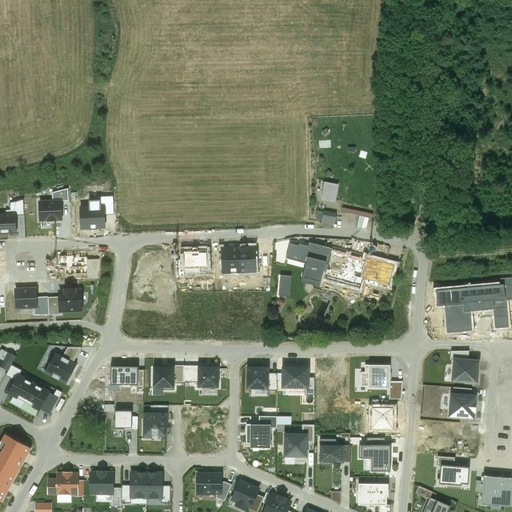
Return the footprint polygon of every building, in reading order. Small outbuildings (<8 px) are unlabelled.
[(53,201),(61,200),(68,200),(68,190),(53,193),(53,201)] [(103,208),(104,215),(114,215),(113,197),(100,197),(100,201),(100,208),(103,208)] [(15,216),(24,215),(24,200),(10,203),(10,210),(6,210),(6,215),(15,214),(15,216)] [(40,221),(62,220),(61,200),(53,201),(39,201),(40,221)] [(96,227),(104,227),(104,215),(103,208),(100,208),(100,201),(89,201),(90,208),(81,208),(82,228),(90,228),(90,229),(96,229),(96,227)] [(368,214),(342,208),(341,211),(367,217),(368,214)] [(336,214),(325,213),(323,222),(334,224),(336,214)] [(0,214),(0,233),(16,233),(15,216),(15,214),(6,215),(0,214)] [(329,249),(309,244),(308,247),(299,245),(299,246),(290,244),(286,258),(307,264),(302,282),(319,286),(329,249)] [(400,261),(404,252),(393,247),(389,256),(400,261)] [(386,271),(355,259),(347,279),(355,282),(354,285),(365,290),(366,287),(377,292),(386,271)] [(291,276),(280,275),(278,296),(289,297),(291,276)] [(480,288),(439,291),(440,306),(450,305),(451,311),(452,311),(454,328),(469,327),(466,304),(481,302),(480,288)] [(36,289),(16,290),(16,308),(34,307),(34,315),(40,314),(40,308),(39,308),(38,298),(36,298),(36,289)] [(60,297),(60,311),(61,311),(81,310),(80,291),(75,291),(75,289),(65,290),(65,291),(59,291),(60,297)] [(60,297),(48,297),(49,315),(61,315),(61,311),(60,311),(60,297)] [(62,357),(73,363),(82,348),(68,347),(62,357)] [(2,349),(0,352),(0,361),(2,363),(0,366),(9,371),(12,365),(16,357),(2,349)] [(454,360),(468,361),(469,351),(451,352),(450,360),(454,360)] [(46,372),(66,384),(76,365),(73,363),(62,357),(56,354),(46,372)] [(452,380),(477,382),(478,362),(468,361),(454,360),(452,380)] [(22,371),(12,365),(9,371),(6,375),(16,381),(19,376),(22,371)] [(368,387),(390,388),(390,382),(390,366),(365,365),(365,373),(361,373),(361,386),(368,386),(368,387)] [(174,368),(174,383),(184,383),(184,382),(184,366),(174,366),(174,368)] [(184,382),(199,382),(199,367),(199,366),(184,366),(184,382)] [(138,367),(111,367),(111,384),(138,384),(138,370),(138,367)] [(154,367),(154,387),(174,387),(174,383),(174,368),(154,367)] [(219,367),(199,367),(199,382),(199,387),(218,387),(219,367)] [(248,368),(247,389),(268,389),(268,373),(268,368),(248,368)] [(308,368),(284,368),(284,388),(305,388),(308,388),(308,378),(308,368)] [(268,373),(268,389),(268,390),(277,391),(277,373),(268,373)] [(49,392),(19,376),(16,381),(9,393),(39,410),(40,409),(49,393),(49,392)] [(308,388),(305,388),(305,395),(314,395),(314,378),(308,378),(308,388)] [(402,382),(390,382),(390,388),(389,399),(401,400),(402,382)] [(454,388),(453,394),(471,396),(471,389),(454,388)] [(49,393),(40,409),(50,415),(59,398),(49,393)] [(451,394),(449,416),(473,418),(473,414),(475,414),(476,401),(474,401),(475,396),(471,396),(453,394),(451,394)] [(150,413),(144,413),(144,438),(154,439),(154,436),(166,436),(167,425),(168,425),(168,406),(151,406),(150,413)] [(132,417),(132,411),(115,411),(115,420),(114,420),(113,430),(125,430),(125,428),(132,429),(132,417)] [(138,417),(132,417),(132,429),(125,428),(125,430),(138,430),(138,417)] [(271,425),(271,428),(276,428),(276,417),(259,417),(259,425),(271,425)] [(259,425),(246,425),(246,444),(250,444),(250,447),(270,448),(271,428),(271,425),(259,425)] [(306,435),(306,442),(314,442),(314,425),(302,425),(302,435),(306,435)] [(31,449),(5,435),(0,444),(0,500),(2,501),(31,449)] [(285,435),(285,456),(306,456),(306,442),(306,435),(302,435),(285,435)] [(335,445),(336,439),(320,439),(320,462),(343,462),(343,446),(335,445)] [(371,471),(390,471),(390,446),(384,446),(367,446),(361,446),(361,458),(372,458),(371,471)] [(441,465),(453,466),(454,458),(437,456),(437,465),(441,465)] [(453,466),(441,465),(439,483),(461,485),(461,483),(468,484),(469,468),(453,466)] [(75,495),(78,495),(78,481),(78,472),(57,472),(57,480),(57,495),(75,495)] [(221,472),(197,472),(197,494),(216,494),(221,494),(221,482),(221,472)] [(131,497),(147,498),(147,473),(131,473),(131,485),(131,497)] [(147,473),(147,498),(161,498),(162,498),(162,486),(162,473),(147,473)] [(91,494),(112,494),(112,488),(112,474),(91,474),(91,494)] [(511,478),(484,476),(483,481),(482,493),(481,504),(491,505),(491,508),(500,509),(500,505),(511,506),(511,502),(511,495),(511,478)] [(57,495),(57,480),(48,480),(48,495),(57,495)] [(246,506),(251,508),(257,494),(259,488),(240,480),(231,500),(236,502),(235,506),(245,510),(246,506)] [(84,481),(78,481),(78,495),(75,495),(75,496),(84,496),(84,481)] [(475,492),(482,493),(483,481),(476,481),(475,492)] [(225,482),(221,482),(221,494),(216,494),(216,497),(225,501),(231,485),(225,482)] [(388,484),(359,484),(359,505),(379,505),(386,505),(386,497),(388,497),(388,484)] [(131,497),(131,485),(121,485),(121,488),(121,503),(131,503),(131,497)] [(170,486),(162,486),(162,498),(161,498),(161,503),(170,503),(170,486)] [(415,493),(429,499),(430,498),(432,492),(419,486),(415,493)] [(121,488),(112,488),(112,494),(112,506),(121,506),(121,503),(121,488)] [(286,511),(287,510),(291,500),(272,492),(263,511),(286,511)] [(341,492),(332,492),(331,500),(340,504),(341,492)] [(257,511),(264,497),(257,494),(251,508),(250,510),(253,511),(257,511)] [(448,511),(450,507),(430,498),(429,499),(423,511),(448,511)] [(51,511),(52,503),(35,503),(35,511),(51,511)]
